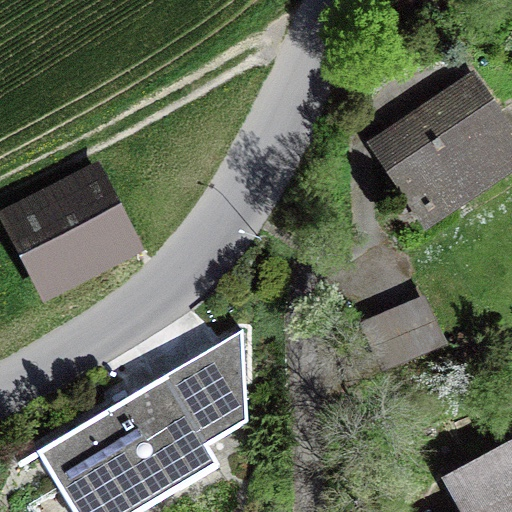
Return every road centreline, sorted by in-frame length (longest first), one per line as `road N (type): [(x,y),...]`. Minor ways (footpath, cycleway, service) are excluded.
road 1 (residential): [(0,393),(139,304),(224,222),(262,166),(331,0)]
road 2 (track): [(0,183),(322,21)]
road 3 (residential): [(320,511),(308,391),(280,292)]
